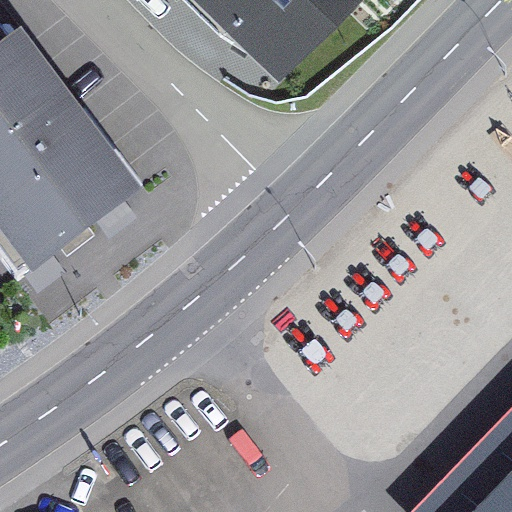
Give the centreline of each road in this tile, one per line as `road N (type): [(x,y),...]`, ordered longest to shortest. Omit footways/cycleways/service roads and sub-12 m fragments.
road 1 (primary): [(294,214),(0,442)]
road 2 (residential): [(294,214),(84,0)]
road 3 (primary): [(501,0),(294,214)]
